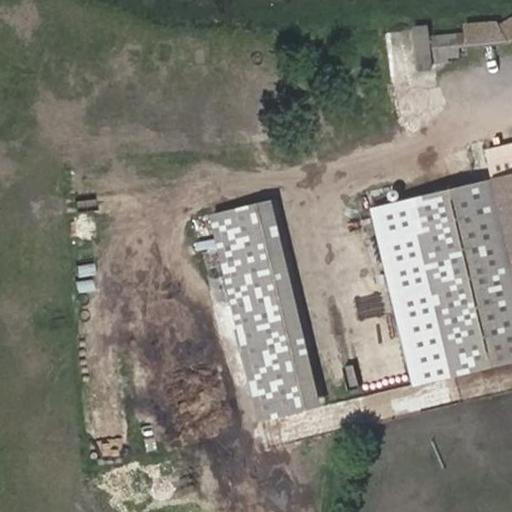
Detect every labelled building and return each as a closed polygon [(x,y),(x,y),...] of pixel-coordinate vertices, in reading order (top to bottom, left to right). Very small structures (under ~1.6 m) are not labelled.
[(511,18),(499,25),(468,32),(475,54),(508,42),(511,39),(511,18)] [(407,66),(429,65),(427,25),(391,27),(395,99),(409,98),(407,66)] [(501,184),(511,181),(511,149),(494,153),(501,184)] [(511,235),(511,181),(501,184),(511,235)] [(511,235),(501,184),(418,201),(454,372),(511,359),(511,235)] [(211,215),(259,422),(325,406),(276,200),(211,215)] [(418,201),(376,210),(412,381),(454,372),(418,201)] [(73,278),(73,299),(86,299),(86,278),(73,278)] [(373,379),(401,373),(394,337),(366,343),(373,379)]
